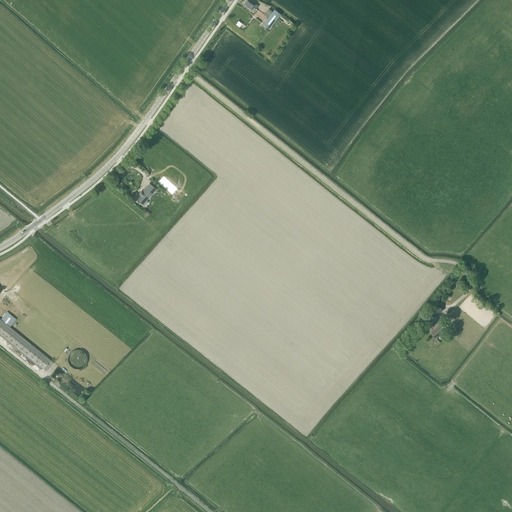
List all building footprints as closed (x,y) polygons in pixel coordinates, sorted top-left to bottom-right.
[(258,6),(255,4),(249,0),(245,0),(243,5),(251,11),(253,8),(256,9),(258,6)] [(279,16),(272,12),(269,9),(264,15),(268,18),(263,24),(269,28),(279,16)] [(146,201),(156,189),(149,183),(136,198),(140,202),(140,203),(143,206),(147,202),(146,201)] [(437,316),(444,309),(438,304),(431,311),(437,316)] [(50,360),(10,327),(16,319),(7,311),(1,319),(0,318),(0,335),(42,369),(43,368),(47,371),(53,362),(50,360)] [(428,324),(433,318),(429,314),(423,320),(428,324)] [(430,330),(437,338),(447,328),(440,321),(430,330)] [(83,351),(82,350),(81,350),(80,349),(79,349),(78,349),(76,349),(75,349),(74,350),(73,350),(72,351),(71,351),(71,352),(70,353),(69,354),(69,355),(68,356),(68,357),(68,358),(68,359),(68,360),(68,361),(69,362),(69,363),(69,364),(70,364),(70,365),(71,365),(72,366),(72,367),(73,367),(74,368),(75,368),(76,368),(77,368),(78,368),(80,368),(81,368),(82,367),(83,367),(84,366),(85,365),(86,364),(86,363),(86,362),(87,362),(87,361),(87,360),(87,359),(87,358),(87,357),(87,356),(87,355),(86,355),(86,354),(86,353),(85,352),(84,352),(84,351),(83,351)] [(59,367),(53,374),(60,381),(67,373),(59,367)] [(66,385),(80,396),(86,388),(72,377),(66,385)]
